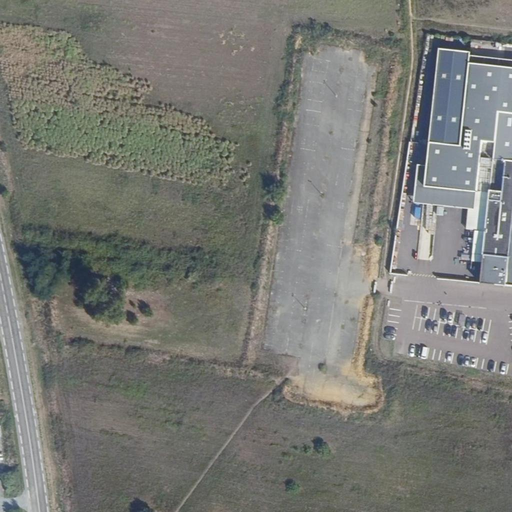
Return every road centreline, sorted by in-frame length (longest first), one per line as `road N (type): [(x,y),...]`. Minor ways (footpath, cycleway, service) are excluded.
road 1 (track): [(511,391),(386,366),(374,349),(413,49),(410,0)]
road 2 (tertiary): [(0,265),(38,511)]
